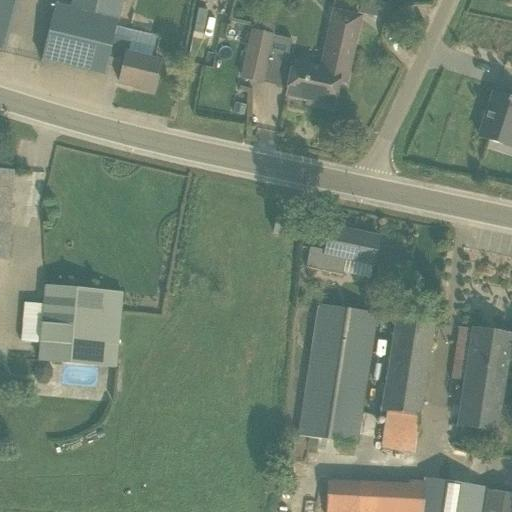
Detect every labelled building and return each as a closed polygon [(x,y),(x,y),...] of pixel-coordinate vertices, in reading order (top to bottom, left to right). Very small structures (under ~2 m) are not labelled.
[(377,4),(375,16),(387,18),(389,7),(377,4)] [(107,65),(113,37),(117,20),(71,9),(55,5),(41,60),(104,75),(107,65)] [(321,70),(293,63),(286,96),(315,102),(314,106),(332,110),(339,75),(346,76),(359,20),(333,15),(321,70)] [(223,39),(226,25),(220,24),(217,38),(223,39)] [(274,35),(253,30),(242,79),(263,83),(268,58),(286,62),(288,56),(270,52),(274,35)] [(119,84),(152,91),(159,62),(127,54),(130,41),(113,37),(107,65),(122,69),(119,84)] [(511,98),(492,91),(476,138),(511,149),(511,98)] [(246,106),(235,103),(232,113),(243,116),(246,106)] [(0,260),(8,261),(12,171),(0,170),(0,260)] [(293,237),(296,221),(276,217),(273,233),(293,237)] [(373,265),(378,238),(330,228),(325,251),(309,248),(305,268),(342,276),(345,259),(373,265)] [(38,362),(116,369),(120,315),(122,294),(45,287),(43,305),(23,304),(22,322),(41,324),(38,362)] [(298,435),(355,444),(376,314),(319,305),(298,435)] [(434,323),(396,317),(381,418),(384,418),(381,441),(415,446),(434,323)] [(458,426),(495,432),(511,335),(473,329),(458,426)] [(483,450),(494,450),(493,442),(483,442),(483,450)] [(404,511),(511,511),(511,493),(486,490),(487,488),(423,482),(422,491),(408,489),(404,511)]
